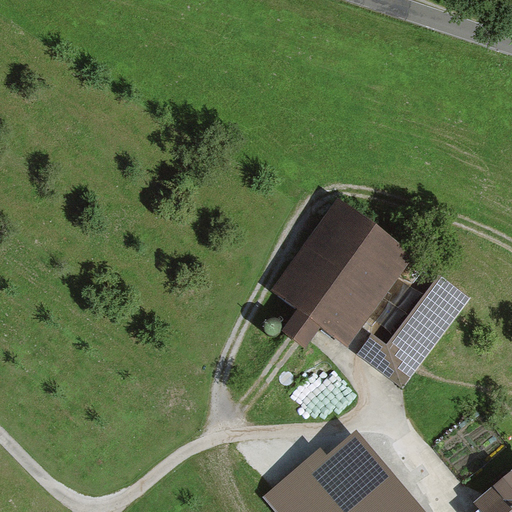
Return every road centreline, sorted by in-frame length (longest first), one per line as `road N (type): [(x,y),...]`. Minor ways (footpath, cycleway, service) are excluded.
road 1 (track): [(233,434),(225,381),(233,339),(297,221),(318,200),(348,192),(402,202),(511,249)]
road 2 (unclassified): [(377,0),(511,43)]
